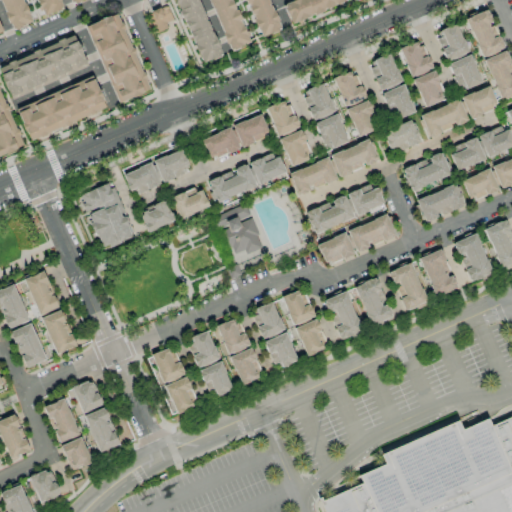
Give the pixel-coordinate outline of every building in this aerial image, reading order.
[(0,0),(0,4),(9,30),(29,23),(20,0),(0,0)] [(62,8),(58,0),(35,0),(42,16),(62,8)] [(175,0),(199,64),(219,56),(198,0),(175,0)] [(246,45),(231,0),(208,0),(225,51),(246,45)] [(267,0),(243,0),(259,37),(279,29),(267,0)] [(347,0),(287,0),(282,2),(290,22),(347,0)] [(171,20),(166,5),(147,12),(154,33),(167,28),(164,22),(171,20)] [(480,57),(503,49),(493,23),(491,23),(486,9),(465,18),(480,57)] [(115,103),(147,91),(118,13),(86,25),(115,103)] [(467,52),(455,23),(439,30),(446,46),(439,49),(444,61),(467,52)] [(85,65),(75,37),(0,63),(0,73),(8,97),(20,92),(19,90),(46,81),(45,79),(85,65)] [(398,48),(409,77),(430,69),(419,40),(398,48)] [(511,69),(504,50),(482,59),(499,100),(511,94),(511,69)] [(457,90),(479,81),(469,54),(447,63),(457,90)] [(368,61),(376,89),(398,83),(390,55),(368,61)] [(411,79),(423,107),(439,101),(436,92),(441,90),(433,70),(411,79)] [(342,107),(364,99),(354,71),(332,79),(342,107)] [(28,140),(105,110),(93,77),(15,107),(28,140)] [(333,113),(323,83),(300,91),(310,120),(333,113)] [(413,112),(402,84),(380,93),(392,121),(413,112)] [(468,118),(496,106),(487,86),(460,97),(468,118)] [(0,155),(22,146),(0,92),(0,155)] [(297,127),(284,99),(263,108),(277,136),(297,127)] [(344,109),(356,137),(372,130),(367,118),(373,116),(366,100),(344,109)] [(466,121),(458,100),(418,114),(427,137),(452,127),(452,126),(466,121)] [(238,145),(267,135),(260,114),(231,125),(238,145)] [(323,149),(346,141),(336,114),(313,122),(323,149)] [(388,149),(397,145),(400,150),(419,141),(409,119),(381,133),(388,149)] [(484,157),(511,147),(504,125),(476,135),(484,157)] [(237,150),(230,128),(201,137),(208,159),(237,150)] [(277,139),(289,165),(310,156),(299,129),(277,139)] [(456,170),(483,159),(474,137),(446,148),(456,170)] [(338,178),(376,160),(366,138),(328,156),(338,178)] [(175,174),(189,167),(180,148),(151,162),(160,181),(176,174),(175,174)] [(449,174),(439,152),(425,158),(400,169),(409,191),(449,174)] [(278,156),(271,159),(270,154),(248,162),(255,184),(284,174),(278,156)] [(295,195),(309,190),(308,189),(335,178),(326,157),(286,174),(295,195)] [(511,157),(490,167),(498,187),(511,181),(511,157)] [(122,174),(129,195),(158,184),(150,163),(122,174)] [(254,186),(245,164),(230,170),(205,181),(214,203),(254,186)] [(496,189),(487,168),(459,181),(469,201),(496,189)] [(131,237),(110,182),(76,195),(83,214),(86,212),(100,249),(131,237)] [(463,205),(453,183),(414,201),(424,222),(463,205)] [(345,193),(353,215),(382,204),(376,187),(370,190),(367,185),(345,193)] [(170,198),(178,219),(207,207),(199,186),(170,198)] [(352,217),(342,195),(328,201),(329,202),(304,212),(313,234),(352,217)] [(146,232),(172,220),(163,200),(137,212),(146,232)] [(261,248),(249,217),(244,204),(211,216),(216,230),(220,229),(229,255),(243,250),(244,254),(261,248)] [(394,236),(384,214),(345,230),(355,252),(370,246),(394,236)] [(511,238),(503,219),(482,229),(499,269),(511,263),(511,238)] [(352,253),(343,233),(315,244),(324,265),(352,253)] [(451,243),(458,258),(458,257),(469,283),(491,273),(474,233),(451,243)] [(417,258),(434,297),(455,289),(439,249),(417,258)] [(387,271),(392,284),(398,282),(404,296),(399,298),(403,310),(425,302),(409,263),(387,271)] [(57,308),(42,271),(22,279),(37,315),(57,308)] [(352,287),(368,325),(391,316),(385,302),(384,302),(374,277),(352,287)] [(0,313),(7,329),(27,320),(12,284),(0,289),(0,313)] [(301,306),(295,290),(280,297),(291,325),(313,316),(308,303),(301,306)] [(338,340),(360,332),(345,291),(322,300),(338,340)] [(252,316),(259,338),(281,332),(272,302),(255,307),(257,314),(252,316)] [(55,355),(74,347),(59,310),(39,318),(55,355)] [(225,354),(246,347),(236,317),(215,325),(225,354)] [(324,349),(316,320),(295,326),(303,355),(324,349)] [(44,359),(29,323),(9,331),(24,368),(44,359)] [(196,368),(218,358),(206,332),(184,341),(196,368)] [(296,360),(284,332),(264,341),(276,369),(296,360)] [(171,347),(150,354),(160,383),(181,376),(171,347)] [(261,376),(248,348),(227,357),(240,385),(261,376)] [(231,389),(219,361),(197,371),(206,391),(212,389),(215,396),(231,389)] [(163,385),(174,414),(195,406),(184,377),(163,385)] [(92,380),(70,387),(79,413),(101,405),(92,380)] [(77,435),(62,398),(42,407),(57,443),(77,435)] [(82,416),(98,452),(118,444),(102,407),(82,416)] [(28,450),(13,414),(0,419),(0,438),(8,459),(28,450)] [(511,415),(511,511),(321,511),(317,502),(360,483),(356,475),(382,463),(378,453),(455,420),(459,429),(485,417),(489,425),(511,415)] [(59,445),(69,471),(90,462),(79,437),(59,445)] [(27,477),(38,503),(58,495),(48,469),(27,477)] [(0,497),(6,511),(29,511),(19,484),(0,492),(0,497)]
